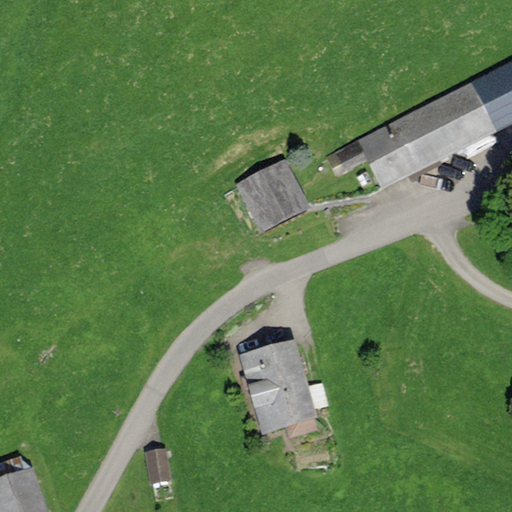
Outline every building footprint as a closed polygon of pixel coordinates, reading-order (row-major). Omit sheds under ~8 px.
[(511,63),(469,85),(493,132),(511,122),(511,63)] [(469,85),(355,143),(379,189),(493,132),(469,85)] [(282,161),(241,182),(265,231),(307,211),(282,161)] [(292,341),(243,355),(264,431),(314,417),(292,341)] [(155,453),(147,455),(152,483),(169,480),(164,452),(155,453)] [(47,511),(36,474),(0,485),(0,511),(47,511)]
